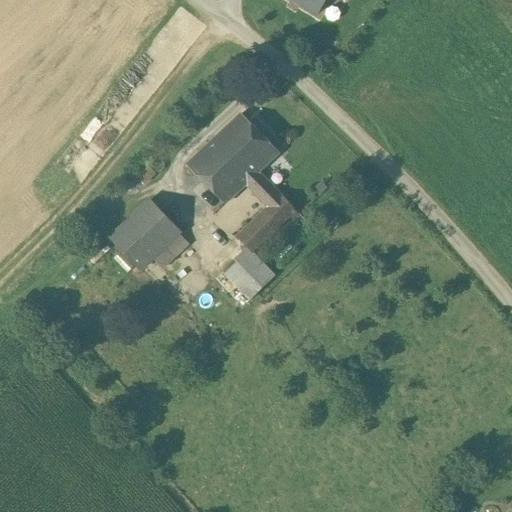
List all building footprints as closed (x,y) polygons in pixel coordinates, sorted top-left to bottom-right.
[(295,0),(335,23),(348,0),(295,0)] [(241,115),(187,165),(225,205),(245,185),(259,172),(278,154),(241,115)] [(280,195),(259,172),(245,185),(267,208),(280,195)] [(296,212),(280,195),(267,208),(237,236),(247,248),(252,252),(292,215),(296,220),(300,217),(295,212),(296,212)] [(109,239),(140,271),(175,238),(181,233),(150,201),(109,239)] [(181,288),(203,267),(175,238),(140,271),(148,280),(162,267),(181,288)] [(252,252),(247,248),(222,272),(250,300),(275,277),(252,252)]
